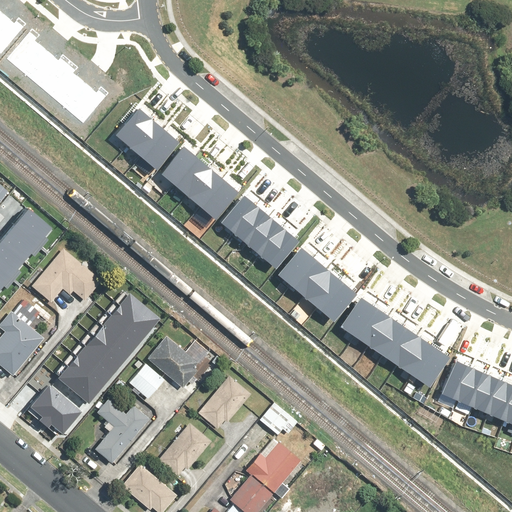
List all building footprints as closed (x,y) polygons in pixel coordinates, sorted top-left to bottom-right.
[(110,131),(124,143),(148,115),(135,104),(110,131)] [(124,143),(138,155),(162,127),(148,115),(124,143)] [(138,155),(151,167),(176,139),(162,127),(138,155)] [(180,141),(157,170),(171,181),(194,153),(180,141)] [(194,153),(171,181),(185,192),(208,164),(194,153)] [(208,164),(185,192),(199,203),(222,175),(208,164)] [(222,175),(199,203),(213,215),(236,186),(222,175)] [(0,201),(8,191),(0,184),(0,201)] [(242,192),(218,220),(231,232),(255,203),(242,192)] [(23,200),(0,226),(0,280),(50,224),(23,200)] [(255,203),(231,232),(245,243),(269,214),(255,203)] [(269,214),(245,243),(259,254),(283,225),(269,214)] [(283,225),(259,254),(272,266),(296,237),(283,225)] [(299,242),(275,271),(289,282),(313,253),(299,242)] [(60,249),(29,286),(50,303),(62,289),(81,304),(100,282),(60,249)] [(313,253),(289,282),(304,294),(327,265),(313,253)] [(327,265),(304,294),(318,305),(341,277),(327,265)] [(341,277),(318,305),(332,317),(356,288),(341,277)] [(157,314),(126,288),(56,372),(87,398),(157,314)] [(356,335),(377,305),(359,293),(339,323),(356,335)] [(374,346),(394,316),(377,305),(356,335),(374,346)] [(0,333),(0,369),(10,378),(42,339),(8,311),(0,320),(0,331),(1,332),(0,333)] [(391,358),(412,328),(394,316),(374,346),(391,358)] [(409,370),(429,340),(412,328),(391,358),(409,370)] [(165,335),(145,359),(180,388),(200,364),(165,335)] [(426,381),(447,351),(429,340),(409,370),(426,381)] [(451,356),(437,388),(454,395),(468,364),(451,356)] [(142,362),(127,381),(148,398),(163,380),(142,362)] [(468,364),(454,395),(470,403),(485,371),(468,364)] [(485,371),(470,403),(487,410),(501,378),(485,371)] [(228,375),(197,413),(219,431),(250,394),(228,375)] [(511,383),(501,378),(487,410),(504,417),(511,398),(511,383)] [(48,382),(30,402),(40,411),(36,415),(57,433),(78,408),(48,382)] [(90,451),(108,465),(149,417),(132,403),(123,413),(107,400),(94,417),(108,429),(90,451)] [(272,402),(246,433),(259,443),(269,432),(276,437),(281,431),(286,435),(296,423),(272,402)] [(187,423),(157,460),(180,479),(211,442),(187,423)] [(254,511),(297,461),(269,439),(244,470),(249,474),(226,503),(229,505),(223,511),(219,511),(213,506),(207,511),(254,511)] [(137,463),(118,485),(150,511),(161,511),(176,495),(137,463)] [(292,488),(275,509),(278,511),(308,511),(313,506),(292,488)]
